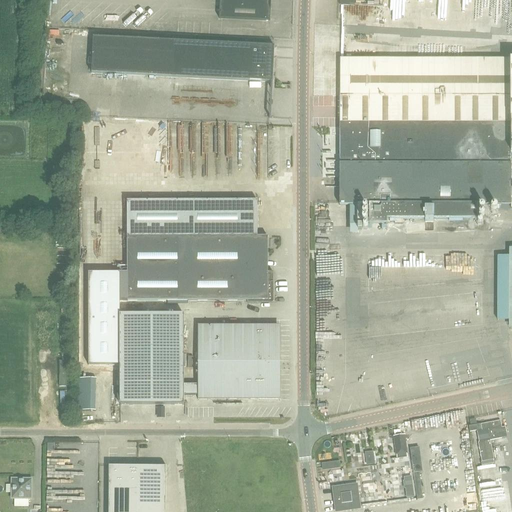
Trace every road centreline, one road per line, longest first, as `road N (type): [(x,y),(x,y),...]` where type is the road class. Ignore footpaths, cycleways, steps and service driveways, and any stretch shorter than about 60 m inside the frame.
road 1 (unclassified): [(304,433),(305,0)]
road 2 (unclassified): [(304,433),(0,433)]
road 3 (unclassified): [(304,433),(511,389)]
